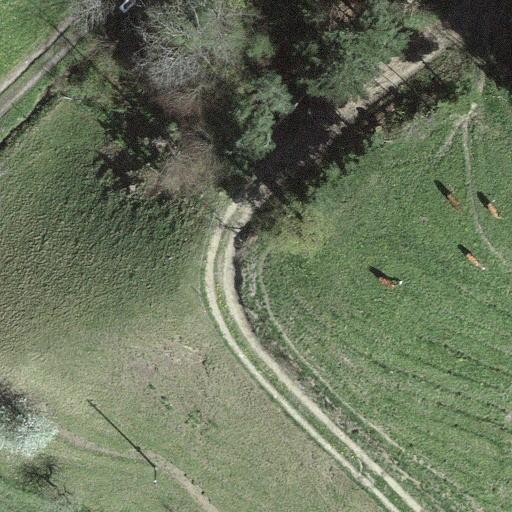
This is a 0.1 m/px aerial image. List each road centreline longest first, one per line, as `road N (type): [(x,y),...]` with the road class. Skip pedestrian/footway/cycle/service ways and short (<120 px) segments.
road 1 (track): [(414,511),(251,358),(225,309),(217,271),(240,213),(264,186),(478,0)]
road 2 (track): [(0,102),(102,0)]
